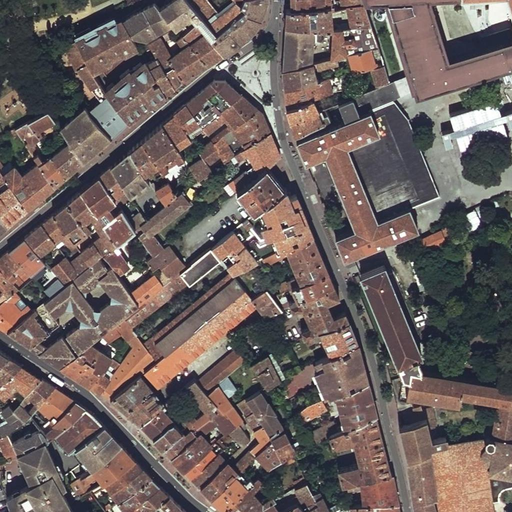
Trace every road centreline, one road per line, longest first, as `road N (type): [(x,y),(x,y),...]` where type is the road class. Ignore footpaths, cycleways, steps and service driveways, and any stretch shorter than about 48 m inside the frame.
road 1 (residential): [(273,26),(282,135),(373,364),(408,511)]
road 2 (residential): [(273,26),(0,246)]
road 3 (residential): [(205,511),(75,383),(0,336)]
